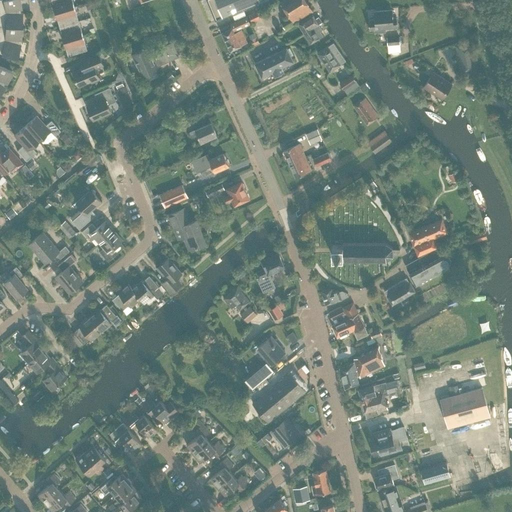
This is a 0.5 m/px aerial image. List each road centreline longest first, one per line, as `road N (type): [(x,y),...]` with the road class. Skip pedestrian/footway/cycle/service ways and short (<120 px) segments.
road 1 (residential): [(0,334),(32,307),(73,306),(154,236),(118,148),(221,65)]
road 2 (tertiary): [(345,441),(318,313),(221,65)]
road 3 (unclassified): [(511,128),(480,0)]
road 4 (residential): [(239,511),(345,441)]
